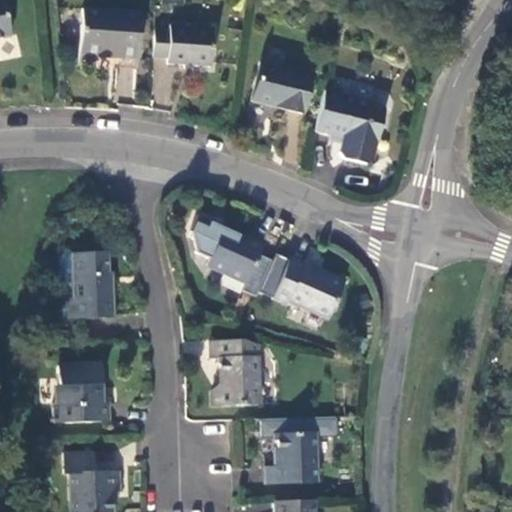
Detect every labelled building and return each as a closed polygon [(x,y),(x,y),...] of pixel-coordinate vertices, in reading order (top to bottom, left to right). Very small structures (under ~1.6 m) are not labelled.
[(0,0),(0,42),(11,40),(3,0),(0,0)] [(108,58),(115,15),(83,13),(81,56),(108,58)] [(141,16),(115,15),(108,58),(118,59),(118,61),(137,63),(141,16)] [(171,33),(156,32),(154,62),(169,63),(168,68),(185,69),(195,70),(211,71),(214,31),(171,28),(171,33)] [(137,74),(137,63),(118,61),(117,71),(137,74)] [(305,118),(314,78),(261,66),(252,103),(305,118)] [(374,105),(325,93),(315,136),(342,143),(339,155),(343,161),(366,167),(372,163),(385,112),(373,109),(374,105)] [(209,225),(196,220),(191,237),(195,259),(209,264),(206,270),(245,287),(242,295),(256,301),(271,264),(259,259),(262,250),(223,234),(224,231),(209,225)] [(72,257),(72,285),(72,300),(62,301),(63,322),(114,321),(113,275),(109,274),(107,256),(72,257)] [(290,262),(273,302),(288,308),(289,304),(329,321),(344,287),(320,276),(322,271),(306,263),(304,268),(290,262)] [(72,300),(72,285),(62,287),(62,301),(72,300)] [(259,409),(256,349),(240,343),(208,344),(209,362),(217,362),(218,387),(212,394),(213,410),(259,409)] [(98,368),(56,370),(57,407),(50,407),(51,428),(103,426),(104,406),(97,406),(97,392),(99,392),(98,368)] [(318,485),(316,436),(277,437),(277,468),(265,470),(266,487),(318,485)] [(111,511),(112,504),(111,496),(117,496),(119,496),(118,475),(93,476),(92,456),(62,456),(63,479),(68,479),(69,511),(111,511)] [(313,511),(313,503),(273,504),(273,511),(313,511)]
